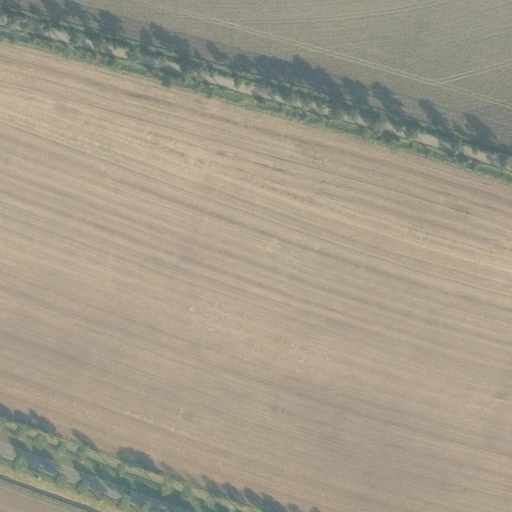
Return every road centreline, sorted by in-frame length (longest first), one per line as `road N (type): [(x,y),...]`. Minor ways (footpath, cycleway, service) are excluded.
road 1 (unclassified): [(511,166),(0,19)]
road 2 (primary): [(169,511),(0,449)]
